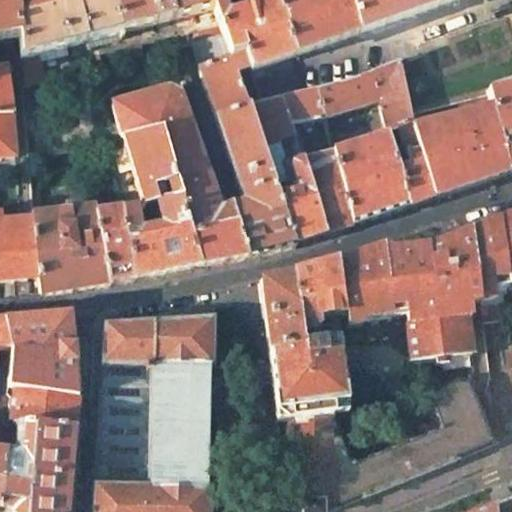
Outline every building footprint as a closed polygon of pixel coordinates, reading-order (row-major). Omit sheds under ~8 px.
[(17,0),(0,0),(0,41),(20,38),(17,0)] [(39,55),(121,35),(111,0),(17,0),(20,38),(22,59),(39,55)] [(111,0),(121,35),(215,11),(214,9),(210,0),(111,0)] [(210,0),(214,9),(223,6),(221,0),(210,0)] [(278,0),(276,1),(292,60),(295,59),(327,47),(358,36),(347,0),(278,0)] [(347,0),(358,36),(411,17),(406,0),(347,0)] [(416,15),(458,0),(406,0),(411,17),(416,15)] [(292,60),(276,1),(255,7),(251,8),(244,10),(226,15),(223,6),(214,9),(215,11),(220,27),(223,35),(232,59),(245,55),(250,72),(251,74),(272,67),(292,60)] [(220,27),(199,33),(201,41),(223,35),(220,27)] [(201,41),(188,44),(197,68),(232,59),(223,35),(201,41)] [(39,55),(22,59),(22,63),(24,87),(84,71),(127,60),(125,50),(43,71),(39,55)] [(232,59),(197,68),(214,118),(248,108),(261,105),(253,80),(240,85),(237,77),(250,72),(245,55),(232,59)] [(398,62),(369,73),(377,104),(386,136),(386,137),(400,134),(399,128),(412,124),(398,62)] [(0,115),(9,115),(11,115),(6,66),(0,66),(0,115)] [(84,71),(24,87),(26,114),(90,101),(84,71)] [(369,73),(315,91),(323,121),(328,119),(368,107),(377,104),(369,73)] [(511,174),(511,84),(488,92),(492,110),(506,176),(511,174)] [(163,91),(110,106),(121,141),(156,133),(177,201),(198,267),(198,268),(247,259),(231,207),(219,211),(179,99),(177,96),(174,94),(170,93),(166,92),(163,91)] [(352,228),(330,148),(323,121),(315,91),(301,95),(280,100),(324,237),(352,228)] [(324,237),(280,100),(261,105),(248,108),(293,247),(324,237)] [(26,114),(29,160),(83,149),(98,145),(100,145),(108,143),(104,122),(94,124),(90,101),(26,114)] [(368,107),(328,119),(331,131),(365,121),(368,107)] [(248,108),(214,118),(218,132),(242,204),(231,207),(247,259),(294,250),(248,108)] [(413,131),(421,166),(433,201),(506,176),(492,110),(491,111),(413,131)] [(0,160),(13,159),(9,115),(0,115),(0,160)] [(409,169),(398,172),(407,210),(433,201),(421,166),(413,131),(412,124),(399,128),(400,134),(406,164),(409,169)] [(156,133),(121,141),(142,209),(154,206),(177,201),(156,133)] [(347,143),(330,148),(352,228),(407,210),(398,172),(386,137),(386,136),(349,148),(347,143)] [(108,143),(100,145),(122,214),(136,211),(142,209),(121,141),(108,143)] [(98,145),(83,149),(85,165),(87,177),(93,207),(96,220),(122,214),(100,145),(98,145)] [(83,149),(29,160),(31,175),(85,165),(83,149)] [(136,211),(122,214),(132,283),(198,267),(177,201),(154,206),(159,227),(154,228),(155,236),(142,239),(136,211)] [(65,211),(34,215),(34,222),(39,281),(40,298),(109,287),(96,220),(93,207),(70,210),(69,206),(64,206),(65,211)] [(122,214),(96,220),(109,287),(132,283),(122,214)] [(480,302),(481,320),(507,314),(508,305),(511,304),(511,217),(483,229),(470,233),(477,289),(479,302),(480,302)] [(34,222),(0,224),(0,284),(21,283),(39,281),(34,222)] [(354,400),(433,389),(434,392),(457,382),(469,382),(475,382),(466,304),(473,303),(479,302),(477,289),(470,233),(466,235),(434,247),(415,255),(384,259),(382,250),(338,265),(344,318),(346,340),(354,400)] [(291,278),(300,333),(320,330),(318,322),(344,318),(338,265),(291,278)] [(300,333),(291,278),(276,281),(261,284),(259,287),(268,355),(302,350),(300,333)] [(7,355),(8,392),(16,393),(28,394),(77,400),(75,381),(69,316),(4,322),(4,323),(7,352),(7,355)] [(150,368),(205,369),(212,369),(212,321),(104,328),(101,367),(102,367),(150,368)] [(275,412),(277,427),(293,425),(319,421),(333,418),(332,416),(349,414),(347,402),(354,400),(346,340),(322,343),(320,330),(300,333),(302,350),(268,355),(271,381),(275,412)] [(148,490),(150,368),(102,367),(101,382),(94,489),(104,489),(148,490)] [(148,490),(203,491),(205,369),(150,368),(148,490)] [(319,421),(293,425),(293,471),(292,511),(331,511),(381,491),(426,472),(494,445),(469,382),(457,382),(434,392),(429,393),(443,428),(352,466),(333,418),(319,421)] [(77,400),(28,394),(16,393),(15,401),(13,402),(11,403),(9,405),(8,408),(9,411),(10,413),(11,415),(13,416),(12,428),(16,429),(16,428),(26,429),(73,434),(75,433),(76,414),(77,400)] [(8,398),(0,398),(0,426),(8,427),(8,398)] [(6,453),(0,482),(0,511),(66,511),(71,459),(73,434),(26,429),(16,428),(16,429),(15,452),(6,453)] [(104,489),(94,489),(92,511),(208,511),(209,511),(209,491),(203,491),(148,490),(104,489)] [(491,511),(511,511),(511,502),(491,511)]
